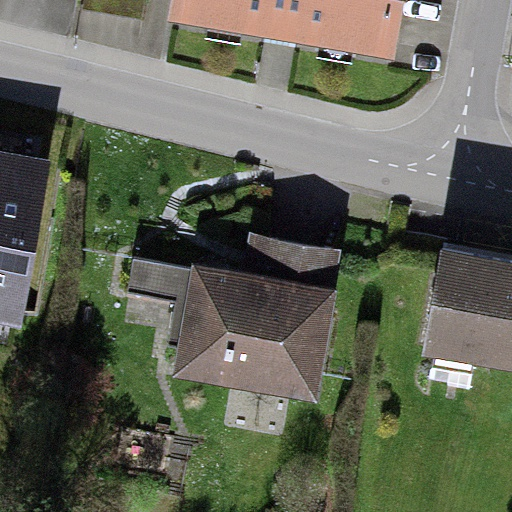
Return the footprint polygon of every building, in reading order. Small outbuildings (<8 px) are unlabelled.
[(83,0),(82,4),(137,16),(140,0),(83,0)] [(386,0),(162,0),(159,19),(378,54),(386,0)] [(0,152),(0,306),(12,309),(38,159),(0,152)] [(235,281),(182,273),(165,381),(312,404),(335,254),(242,239),(235,281)] [(511,266),(429,252),(411,354),(511,371),(511,266)]
